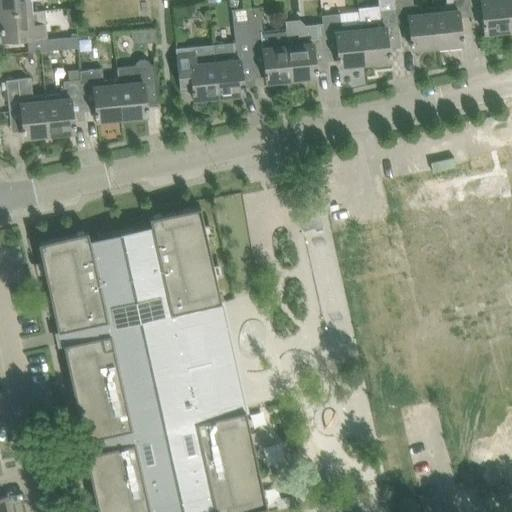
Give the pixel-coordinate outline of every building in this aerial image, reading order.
[(0,0),(0,15),(30,12),(29,0),(0,0)] [(394,0),(396,8),(398,23),(409,22),(412,49),(437,47),(433,7),(414,9),(412,0),(394,0)] [(445,0),(445,6),(433,7),(437,47),(462,44),(459,17),(471,16),(469,0),(445,0)] [(469,0),(471,16),(470,7),(482,6),(485,33),(510,30),(506,0),(469,0)] [(358,8),(360,23),(364,63),(389,60),(386,33),(398,32),(398,23),(396,8),(378,10),(378,6),(358,8)] [(30,12),(0,15),(0,22),(1,40),(33,37),(47,36),(45,23),(31,25),(30,12)] [(322,15),(323,24),(325,40),(336,39),(339,66),(364,63),(360,23),(341,25),(339,14),(322,15)] [(260,21),(248,22),(252,56),(263,55),(266,82),(291,79),(287,40),(286,40),(285,32),(267,34),(261,34),(260,21)] [(286,22),(287,40),(291,79),(316,77),(315,65),(327,64),(325,40),(323,24),(305,26),(298,21),(286,22)] [(235,42),(214,45),(219,96),(243,93),(241,66),(253,65),(252,56),(248,22),(233,24),(235,42)] [(154,29),(131,31),(131,36),(138,44),(155,42),(154,29)] [(77,37),(47,40),(48,50),(78,48),(77,37)] [(214,45),(175,48),(179,85),(192,84),(194,99),(219,96),(214,45)] [(116,68),(117,79),(122,118),(147,116),(146,104),(159,103),(155,63),(150,63),(149,62),(147,60),(144,59),(142,59),(140,60),(138,61),(137,62),(136,65),(116,68)] [(102,68),(80,71),(82,95),(94,94),(97,121),(122,118),(117,79),(103,80),(102,68)] [(64,93),(45,95),(49,135),(74,132),(71,105),(83,104),(82,95),(80,71),(68,72),(69,81),(63,81),(64,93)] [(30,77),(6,79),(9,112),(21,110),(24,137),(49,135),(45,95),(32,96),(30,77)] [(440,293),(412,300),(408,279),(511,255),(511,187),(355,223),(369,287),(390,282),(394,304),(374,308),(411,475),(511,452),(511,384),(463,395),(440,293)] [(39,242),(43,261),(50,260),(52,270),(46,272),(52,302),(59,300),(61,311),(55,312),(59,331),(65,330),(68,343),(64,344),(85,440),(89,439),(92,452),(86,453),(98,511),(161,511),(213,500),(215,511),(240,511),(267,506),(246,411),(238,412),(214,304),(222,302),(216,277),(209,278),(207,267),(214,266),(207,236),(200,238),(198,227),(205,225),(200,206),(150,218),(154,235),(92,248),(88,232),(39,242)] [(310,500),(306,487),(297,489),(294,494),(276,499),(279,508),(310,500)] [(0,511),(10,511),(7,495),(0,496),(0,511)]
